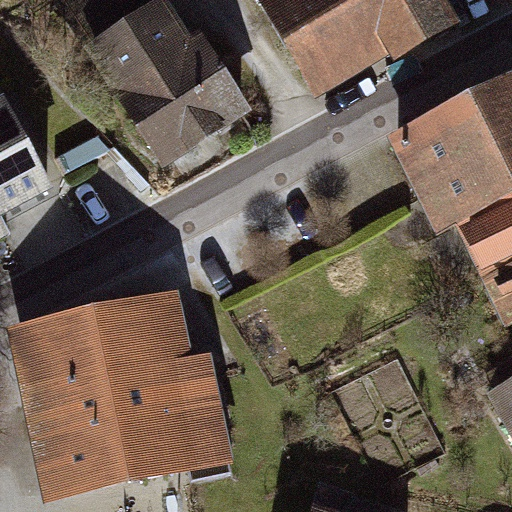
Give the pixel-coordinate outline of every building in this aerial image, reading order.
[(107,0),(63,30),(172,192),(254,137),(162,0),(107,0)] [(253,0),(324,122),(463,42),(438,0),(253,0)] [(511,75),(387,138),(438,240),(453,233),(511,204),(511,75)] [(0,217),(0,215),(54,187),(7,99),(0,102),(0,237),(9,233),(0,217)] [(511,204),(453,233),(504,336),(511,332),(511,204)] [(183,305),(13,334),(42,502),(240,469),(221,356),(193,361),(183,305)] [(492,395),(511,430),(511,363),(489,376),(498,391),(492,395)]
